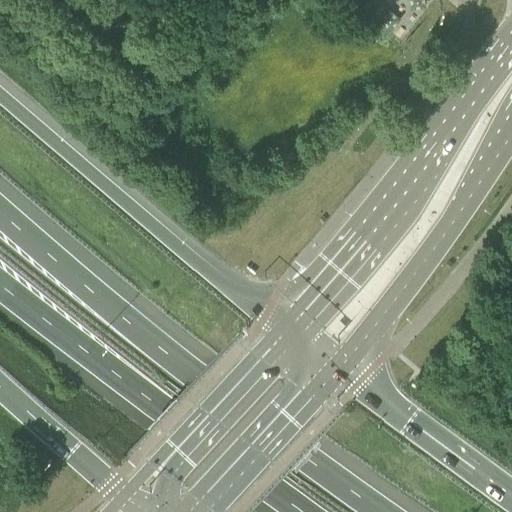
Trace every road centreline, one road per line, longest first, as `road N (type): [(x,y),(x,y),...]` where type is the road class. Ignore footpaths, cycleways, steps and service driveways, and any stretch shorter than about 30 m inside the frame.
road 1 (motorway): [(380,511),(156,343),(0,209)]
road 2 (motorway): [(0,288),(297,511)]
road 3 (motorway): [(282,328),(0,96)]
road 4 (secondary): [(511,49),(282,328)]
road 5 (secondary): [(339,369),(511,133)]
road 6 (motorway): [(511,498),(339,369)]
road 7 (secondary): [(207,511),(339,369)]
road 8 (motorway): [(0,387),(125,497)]
road 9 (secondary): [(282,328),(173,446)]
